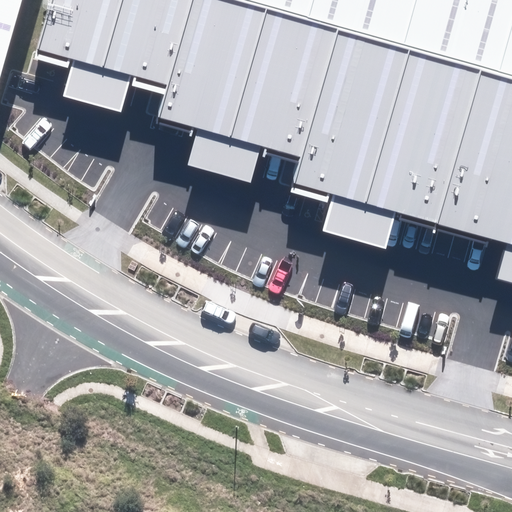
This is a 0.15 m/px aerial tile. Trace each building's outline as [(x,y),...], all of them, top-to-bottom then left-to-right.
[(0,0),(0,84),(23,0),(0,0)] [(105,68),(123,0),(49,0),(38,50),(87,63),(105,68)] [(171,86),(194,0),(123,0),(105,68),(121,72),(171,86)] [(231,139),(268,13),(221,0),(194,0),(171,86),(160,118),(213,134),(231,139)] [(221,0),(268,13),(305,24),(311,0),(221,0)] [(311,0),(305,24),(337,33),(402,52),(416,0),(311,0)] [(511,0),(416,0),(402,52),(410,54),(481,74),(499,79),(511,29),(511,0)] [(268,13),(231,139),(244,143),(300,159),(337,33),(305,24),(268,13)] [(511,29),(499,79),(511,83),(511,29)] [(366,206),(410,54),(402,52),(337,33),(300,159),(293,185),(349,201),(366,206)] [(437,226),(481,74),(410,54),(366,206),(382,210),(437,226)] [(511,83),(499,79),(481,74),(437,226),(511,247),(511,83)]
